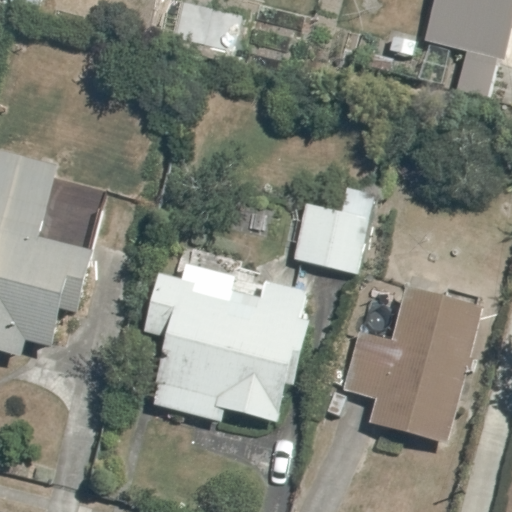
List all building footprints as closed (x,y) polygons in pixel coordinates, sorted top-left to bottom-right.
[(511,52),(511,0),(443,0),(431,44),(468,53),(457,92),(498,104),(511,52)] [(31,341),(60,350),(67,324),(82,329),(102,257),(45,240),(66,169),(0,149),(0,351),(26,359),(31,341)] [(377,195),(353,191),(349,214),(310,207),(299,262),(362,274),(377,195)] [(316,299),(192,263),(186,282),(160,274),(143,331),(177,341),(158,404),(229,424),(233,409),(287,425),(314,331),(307,329),(316,299)] [(489,307),(416,288),(402,342),(363,332),(348,393),(381,401),(376,423),(455,443),(489,307)]
